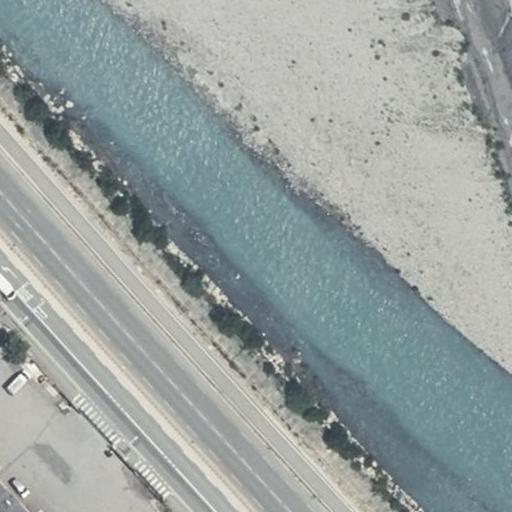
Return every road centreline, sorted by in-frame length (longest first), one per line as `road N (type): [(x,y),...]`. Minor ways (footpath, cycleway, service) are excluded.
road 1 (primary): [(290,511),(0,193)]
road 2 (tertiary): [(218,511),(0,271)]
